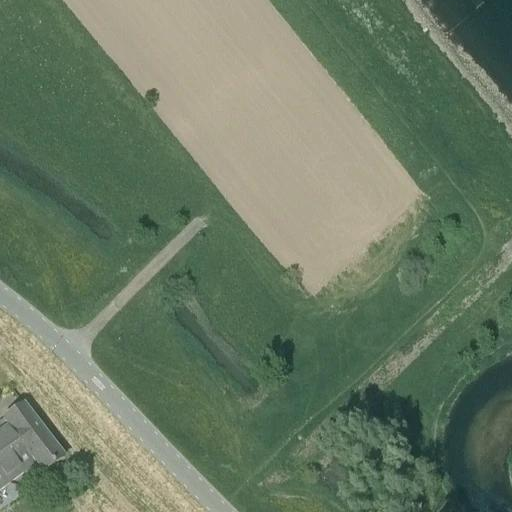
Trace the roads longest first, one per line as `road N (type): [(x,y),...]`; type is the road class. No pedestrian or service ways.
road 1 (tertiary): [(221,511),(70,353),(0,295)]
road 2 (track): [(197,224),(70,353)]
road 3 (track): [(0,206),(78,345)]
